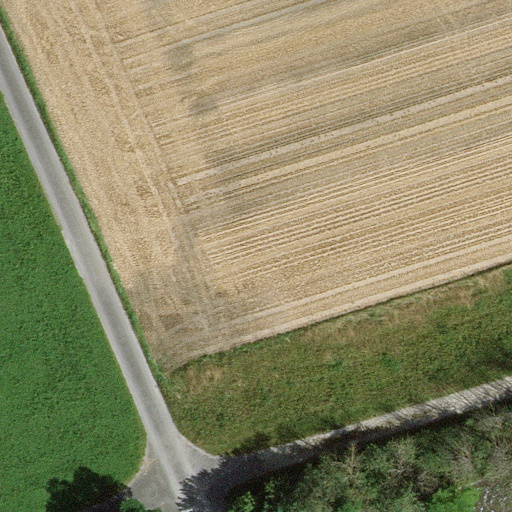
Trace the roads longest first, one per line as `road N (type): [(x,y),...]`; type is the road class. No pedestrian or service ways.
road 1 (track): [(0,28),(205,511)]
road 2 (track): [(121,511),(511,390)]
